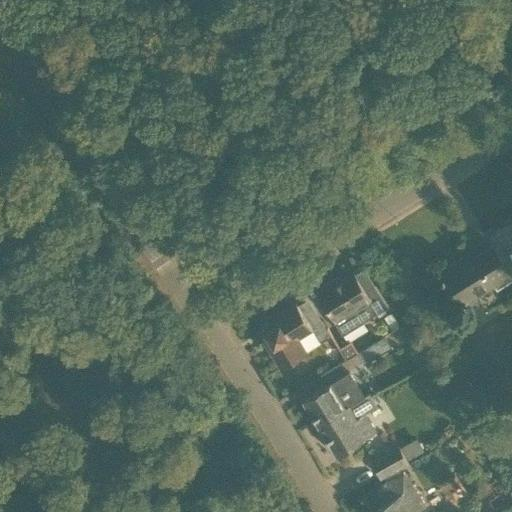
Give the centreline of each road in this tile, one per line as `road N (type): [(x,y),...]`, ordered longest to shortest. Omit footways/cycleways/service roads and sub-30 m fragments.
road 1 (tertiary): [(208,317),(0,22)]
road 2 (residential): [(511,123),(208,317)]
road 3 (tertiary): [(323,511),(208,317)]
